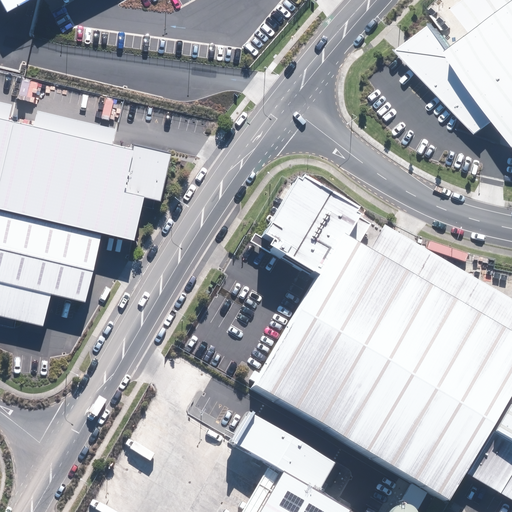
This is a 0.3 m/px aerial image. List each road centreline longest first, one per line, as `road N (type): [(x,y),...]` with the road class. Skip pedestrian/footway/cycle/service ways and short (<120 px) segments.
road 1 (tertiary): [(287,103),(66,452)]
road 2 (unknown): [(424,224),(413,240),(403,239),(329,203),(253,349),(237,353),(206,330)]
road 3 (unclassified): [(287,103),(393,182),(446,208),(511,226)]
road 4 (tertiary): [(374,0),(287,103)]
